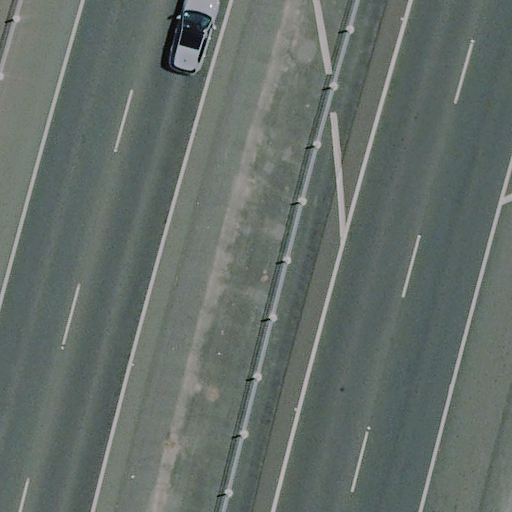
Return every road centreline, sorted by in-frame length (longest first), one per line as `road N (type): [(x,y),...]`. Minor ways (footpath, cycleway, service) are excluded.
road 1 (motorway): [(487,0),(346,511)]
road 2 (motorway): [(28,511),(161,0)]
